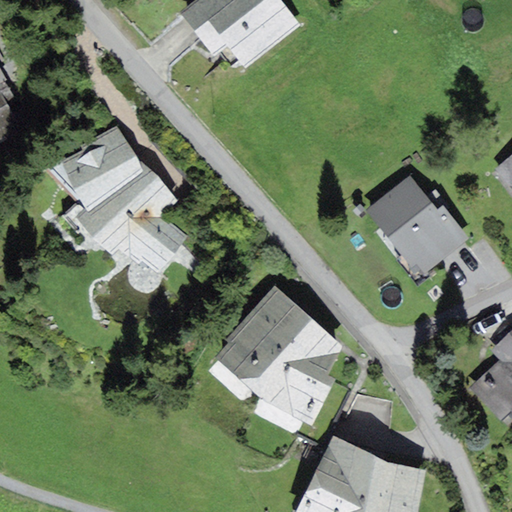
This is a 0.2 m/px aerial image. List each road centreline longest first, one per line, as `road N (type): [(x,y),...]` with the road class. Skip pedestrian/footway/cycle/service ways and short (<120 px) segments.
road 1 (residential): [(75,0),(392,347)]
road 2 (residential): [(392,347),(465,471),(478,511)]
road 3 (residential): [(392,347),(511,293)]
